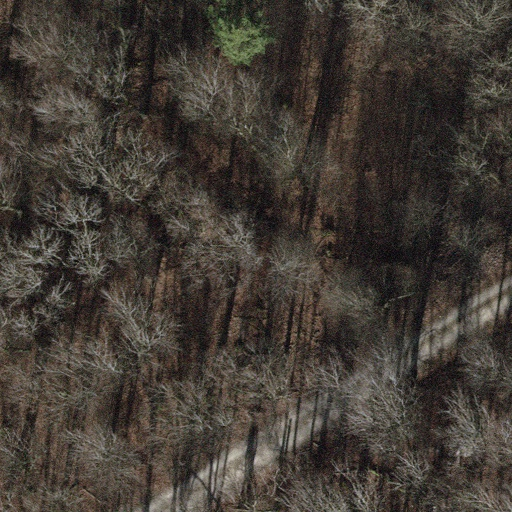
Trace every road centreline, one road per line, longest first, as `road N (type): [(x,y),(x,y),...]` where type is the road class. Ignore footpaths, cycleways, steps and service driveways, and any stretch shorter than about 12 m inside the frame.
road 1 (track): [(511,297),(154,511)]
road 2 (track): [(0,64),(14,52),(248,0)]
